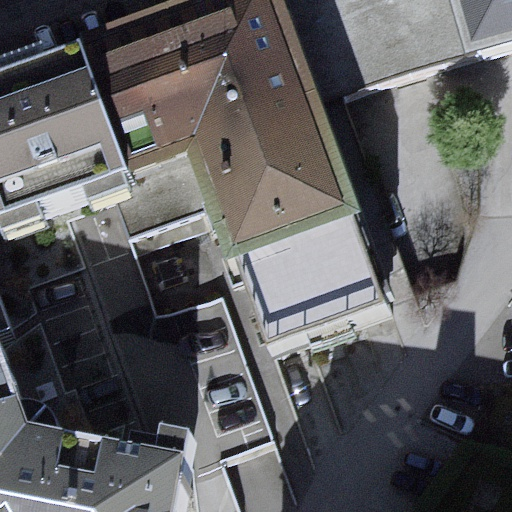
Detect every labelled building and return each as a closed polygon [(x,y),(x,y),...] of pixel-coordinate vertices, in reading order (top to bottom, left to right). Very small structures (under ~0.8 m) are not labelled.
[(283,0),(281,0),(95,62),(144,195),(216,173),(286,372),(402,334),(328,119),(283,0)] [(482,73),(460,0),(283,0),(328,119),(482,73)] [(511,0),(460,0),(482,73),(486,90),(511,82),(511,0)] [(95,62),(0,98),(0,212),(16,254),(150,211),(144,195),(95,62)] [(0,511),(188,511),(199,457),(173,451),(170,460),(140,454),(136,468),(67,456),(63,437),(49,426),(31,423),(7,353),(19,349),(0,297),(0,511)]
